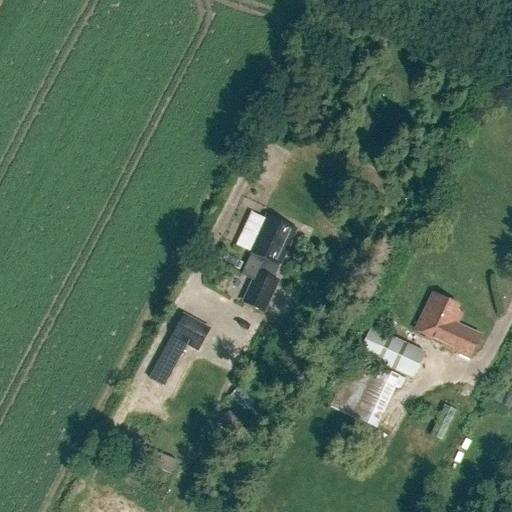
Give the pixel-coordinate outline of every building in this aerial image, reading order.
[(249,249),(264,216),(251,210),(236,243),(249,249)] [(272,222),(265,219),(249,252),(252,253),(241,275),(254,281),(244,302),(263,311),(277,281),(273,280),(280,266),(295,233),(288,230),(289,227),(273,219),(272,222)] [(469,358),(480,336),(456,325),(462,313),(456,311),(458,306),(433,294),(416,330),(443,343),(442,346),(469,358)] [(209,329),(184,316),(150,379),(164,387),(187,345),(197,351),(209,329)] [(413,380),(425,353),(371,328),(358,355),(413,380)] [(375,374),(351,363),(329,408),(353,420),(354,418),(377,429),(401,378),(378,367),(375,374)]
